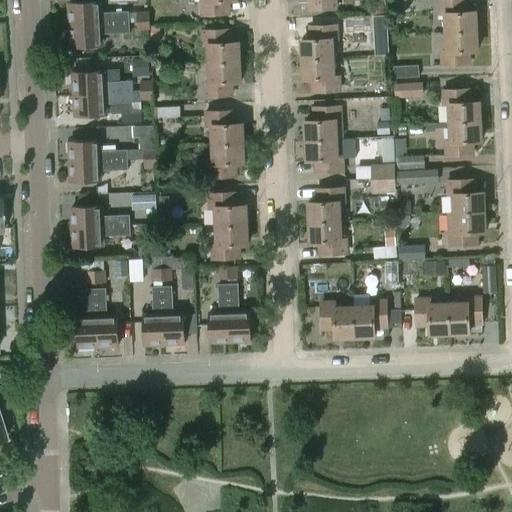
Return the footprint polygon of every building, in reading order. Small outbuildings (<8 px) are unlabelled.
[(207,0),(207,2),(201,2),(202,16),(229,14),(228,1),(236,1),(236,0),(207,0)] [(309,0),(310,9),(336,8),(335,0),(309,0)] [(371,0),(372,16),(386,15),(385,0),(371,0)] [(474,12),(466,12),(465,0),(439,0),(440,14),(445,14),(446,33),(475,31),(474,12)] [(129,11),(100,13),(99,2),(69,3),(71,26),(129,22),(129,11)] [(149,13),(137,13),(137,23),(149,22),(149,13)] [(129,22),(71,26),(72,48),(102,46),(101,34),(130,33),(129,22)] [(149,22),(137,23),(138,33),(150,32),(149,22)] [(310,26),(311,39),(302,39),(303,59),(333,58),(332,40),(337,39),(337,25),(310,26)] [(160,27),(150,27),(151,41),(161,41),(160,27)] [(238,42),(229,43),(229,30),(202,31),(203,46),(209,45),(210,64),(239,62),(238,42)] [(446,33),(447,51),(441,51),(442,65),(468,64),(468,51),(476,51),(475,31),(446,33)] [(334,76),(333,58),(303,59),(304,79),(313,79),(313,92),(340,90),(339,76),(334,76)] [(132,60),(133,76),(149,75),(148,59),(132,60)] [(210,64),(211,82),(205,83),(206,97),(232,96),(231,83),(240,82),(239,62),(210,64)] [(418,66),(393,67),(394,78),(419,77),(418,66)] [(104,70),(73,72),(75,94),(133,91),(133,80),(104,82),(104,70)] [(420,92),(419,80),(394,82),(395,93),(420,92)] [(152,82),(140,82),(140,92),(153,91),(152,82)] [(478,102),(470,102),(469,89),(443,90),(444,104),(449,104),(450,122),(479,122),(478,102)] [(133,91),(75,94),(76,117),(106,115),(105,103),(134,101),(133,91)] [(153,91),(140,92),(141,102),(153,101),(153,91)] [(180,106),(158,107),(158,119),(180,118),(180,106)] [(314,107),(315,121),(305,121),(306,141),(336,140),(342,140),(340,106),(314,107)] [(241,124),(233,124),(232,111),(206,112),(207,127),(213,126),(214,145),(242,143),(241,124)] [(389,122),(377,122),(378,134),(389,134),(389,122)] [(471,142),(480,141),(479,122),(450,122),(435,123),(435,128),(450,127),(451,141),(445,141),(446,156),(472,154),(471,142)] [(155,126),(134,127),(134,138),(140,137),(140,150),(143,150),(156,150),(155,137),(155,126)] [(393,137),(383,137),(384,161),(393,161),(393,157),(393,137)] [(140,150),(99,151),(99,140),(70,141),(71,162),(128,160),(144,160),(156,159),(156,150),(143,150),(140,150)] [(336,140),(306,141),(307,160),(316,160),(317,173),(343,172),(342,158),(337,158),(336,140)] [(214,145),(214,164),(208,164),(209,178),(235,177),(234,164),(243,163),(242,143),(214,145)] [(424,155),(399,156),(400,169),(424,168),(424,155)] [(156,169),(156,159),(144,160),(144,170),(156,169)] [(128,160),(71,162),(71,184),(100,183),(100,171),(128,170),(128,160)] [(394,184),(394,171),(394,164),(371,164),(372,192),(395,191),(394,184)] [(423,170),(394,171),(394,184),(424,183),(423,170)] [(482,192),(474,192),(473,179),(447,181),(448,195),(453,194),(454,213),(483,212),(482,192)] [(317,189),(318,202),(309,202),(310,222),(339,221),(338,202),(344,202),(343,187),(317,189)] [(245,205),(236,206),(236,193),(210,194),(210,208),(216,208),(217,226),(246,225),(245,205)] [(155,197),(132,198),(133,211),(155,210),(155,197)] [(406,204),(399,204),(399,216),(411,215),(411,207),(406,204)] [(130,215),(101,216),(101,207),(72,208),(74,248),(102,247),(102,236),(130,235),(130,215)] [(169,210),(160,210),(161,226),(169,226),(169,210)] [(483,212),(454,213),(448,213),(450,246),(476,245),(475,232),(484,232),(483,212)] [(159,215),(146,216),(147,225),(159,225),(159,215)] [(410,218),(398,219),(398,230),(404,230),(410,224),(410,218)] [(339,221),(310,222),(311,242),(319,241),(320,255),(346,254),(345,239),(340,240),(339,221)] [(159,225),(147,225),(147,235),(160,234),(159,225)] [(217,226),(218,245),(213,245),(213,259),(239,258),(239,245),(247,245),(246,225),(217,226)] [(395,230),(387,230),(387,247),(395,247),(395,230)] [(159,238),(139,239),(140,256),(160,256),(159,238)] [(424,258),(424,245),(398,246),(399,259),(424,258)] [(387,247),(373,248),(374,259),(396,258),(395,247),(387,247)] [(142,283),(141,258),(129,259),(130,284),(142,283)] [(171,259),(161,260),(162,282),(172,282),(171,259)] [(162,282),(161,260),(151,260),(152,283),(162,282)] [(127,261),(115,262),(116,277),(128,276),(127,261)] [(385,285),(399,284),(398,261),(384,261),(385,285)] [(444,261),(425,261),(425,275),(444,274),(444,261)] [(227,279),(227,267),(218,267),(219,280),(227,279)] [(227,267),(227,279),(238,279),(237,267),(227,267)] [(495,269),(482,270),(482,288),(483,293),(495,293),(495,287),(495,269)] [(96,283),(95,271),(86,271),(87,283),(96,283)] [(95,271),(96,283),(105,283),(105,271),(95,271)] [(218,284),(219,313),(209,313),(210,342),(230,341),(228,284),(218,284)] [(250,312),(239,312),(238,284),(228,284),(230,341),(250,340),(250,312)] [(152,287),(153,315),(143,315),(144,344),(164,343),(162,286),(152,287)] [(172,286),(162,286),(164,343),(185,342),(184,314),(173,314),(172,286)] [(106,288),(96,289),(98,345),(119,345),(118,316),(107,317),(106,288)] [(86,289),(87,317),(76,318),(77,346),(98,345),(96,289),(86,289)] [(469,332),(468,323),(481,323),(480,297),(447,298),(447,304),(449,333),(469,332)] [(447,304),(430,305),(430,299),(415,299),(416,326),(430,325),(430,334),(449,333),(447,304)] [(372,301),(372,307),(353,307),(354,337),(374,336),(374,327),(387,326),(386,300),(372,301)] [(353,307),(335,308),(335,303),(321,303),(322,329),(335,328),(335,337),(354,337),(353,307)]
